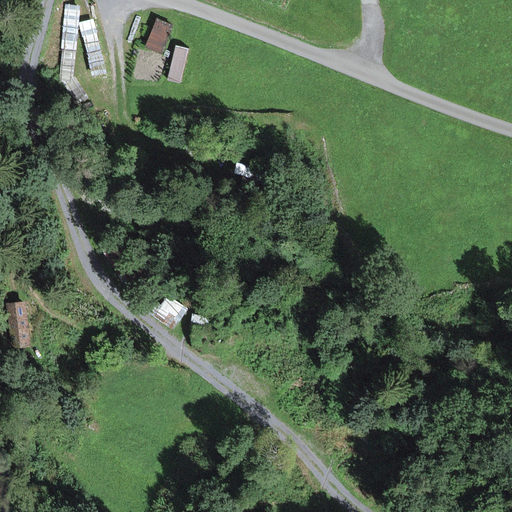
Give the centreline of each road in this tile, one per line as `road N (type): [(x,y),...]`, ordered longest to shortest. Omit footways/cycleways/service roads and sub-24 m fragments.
road 1 (track): [(48,0),(21,91),(77,249),(113,294),(307,441),(353,511)]
road 2 (unclassified): [(162,0),(373,70),(511,131)]
